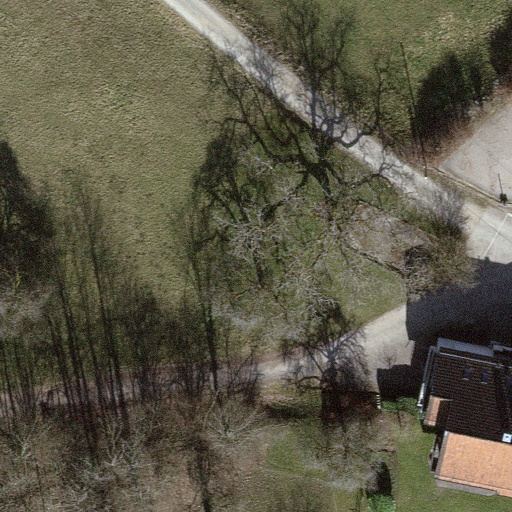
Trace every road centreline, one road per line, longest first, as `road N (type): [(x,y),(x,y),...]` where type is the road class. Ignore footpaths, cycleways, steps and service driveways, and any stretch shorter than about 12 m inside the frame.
road 1 (track): [(0,413),(314,363),(511,280)]
road 2 (track): [(511,241),(414,183),(185,0)]
